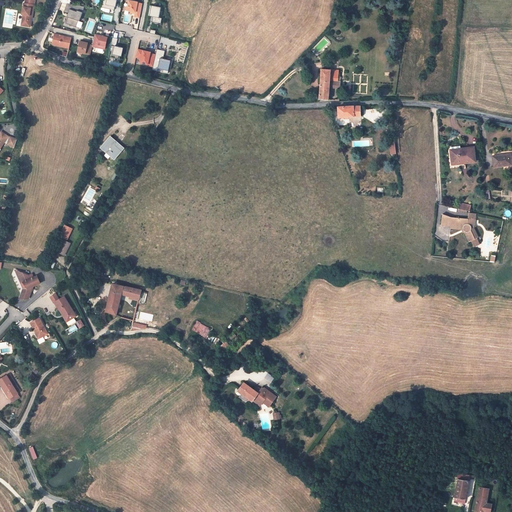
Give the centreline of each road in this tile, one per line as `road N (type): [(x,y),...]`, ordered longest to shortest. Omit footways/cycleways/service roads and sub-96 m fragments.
road 1 (residential): [(14,434),(36,384),(56,364),(98,334),(149,329),(197,354),(221,405),(321,493)]
road 2 (unclassified): [(127,75),(287,105),(443,105),(511,119)]
